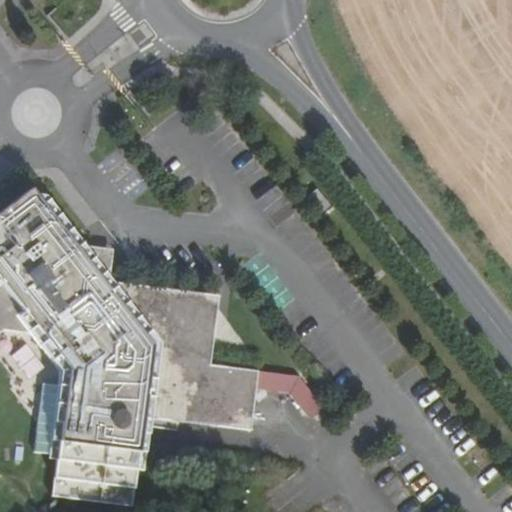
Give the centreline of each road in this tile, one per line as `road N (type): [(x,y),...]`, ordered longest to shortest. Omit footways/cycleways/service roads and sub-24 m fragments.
road 1 (secondary): [(511,345),(349,137)]
road 2 (secondary): [(225,33),(349,137)]
road 3 (secondary): [(349,137),(291,0)]
